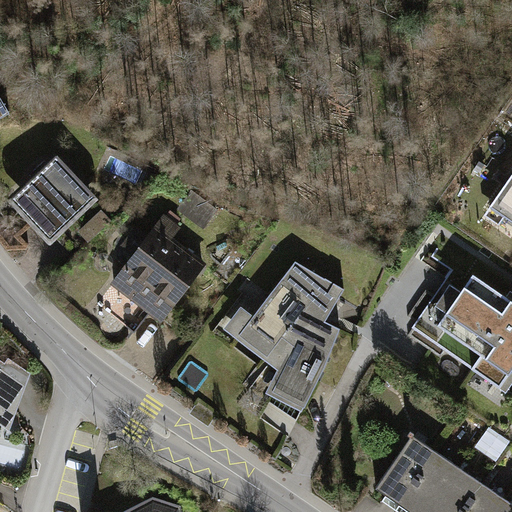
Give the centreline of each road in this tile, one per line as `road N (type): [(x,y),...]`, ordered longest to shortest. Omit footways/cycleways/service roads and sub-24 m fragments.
road 1 (secondary): [(89,378),(291,511)]
road 2 (residential): [(89,378),(67,405),(38,511)]
road 3 (secondary): [(0,282),(89,378)]
